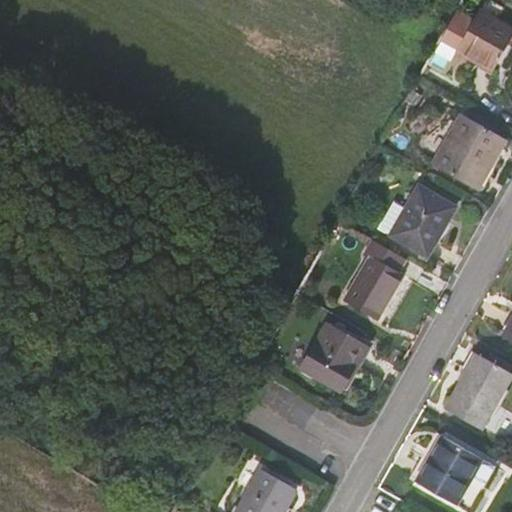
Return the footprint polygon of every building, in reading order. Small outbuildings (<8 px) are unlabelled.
[(511,29),(479,11),(457,51),(493,71),(511,36),(511,29)] [(433,165),(477,189),(506,139),(462,114),(433,165)] [(392,237),(427,257),(456,207),(419,185),(405,209),(407,211),(392,237)] [(397,272),(405,258),(374,240),(365,255),(370,258),(346,300),(377,318),(402,275),(397,272)] [(341,390),(366,347),(327,324),(302,368),(341,390)] [(445,409),(481,429),(511,375),(511,373),(472,351),(463,365),(468,368),(445,409)] [(442,435),(416,482),(456,505),(472,477),(485,485),(494,469),(480,462),(482,458),(442,435)] [(284,511),(297,489),(260,469),(236,511),(284,511)]
